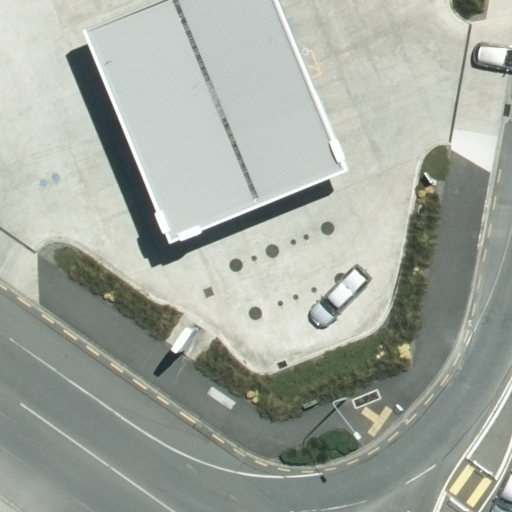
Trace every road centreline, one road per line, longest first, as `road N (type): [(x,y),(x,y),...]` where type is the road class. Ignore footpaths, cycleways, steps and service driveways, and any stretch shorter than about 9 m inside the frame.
road 1 (residential): [(360,511),(455,420),(511,346)]
road 2 (secondary): [(0,390),(171,511)]
